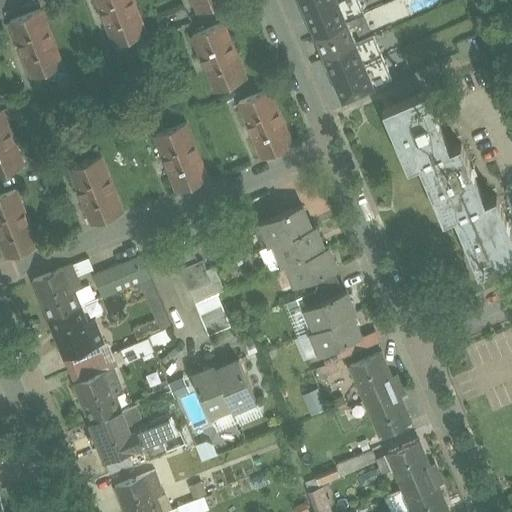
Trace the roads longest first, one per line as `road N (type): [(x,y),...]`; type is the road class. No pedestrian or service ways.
road 1 (residential): [(0,275),(327,143)]
road 2 (residential): [(327,143),(413,346)]
road 3 (residential): [(0,340),(65,511)]
road 4 (residential): [(413,346),(485,511)]
road 5 (residential): [(267,0),(327,143)]
